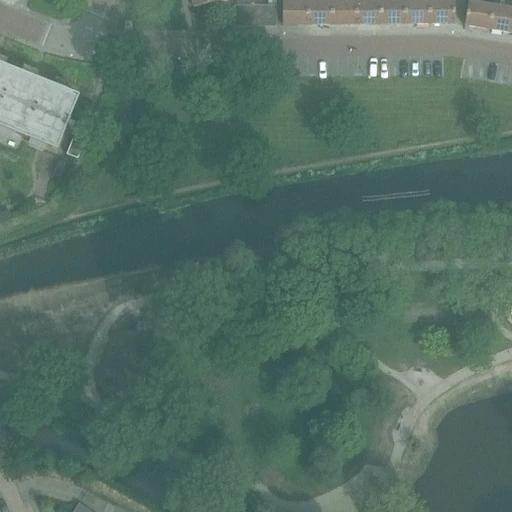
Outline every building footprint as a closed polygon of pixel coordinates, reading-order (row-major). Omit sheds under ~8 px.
[(191,0),(193,9),(221,3),(220,0),(191,0)] [(276,26),(276,6),(275,0),(267,0),(268,7),(262,7),(262,27),(276,26)] [(282,26),(306,26),(306,2),(306,0),(295,0),(296,3),(282,3),(282,26)] [(330,0),(331,2),(331,26),(355,26),(355,2),(354,0),(330,0)] [(443,0),(443,1),(429,1),(429,25),(454,24),(454,1),(459,2),(459,0),(443,0)] [(355,2),(355,26),(380,25),(380,1),(355,2)] [(405,25),(404,1),(380,1),(380,25),(405,25)] [(429,25),(429,1),(404,1),(405,25),(429,25)] [(331,26),(331,2),(306,2),(306,26),(331,26)] [(468,3),(464,26),(488,30),(492,7),(468,3)] [(248,27),(248,7),(234,7),(234,27),(248,27)] [(262,27),(262,7),(248,7),(248,27),(262,27)] [(488,30),(511,34),(511,9),(492,7),(488,30)] [(79,96),(0,64),(0,128),(57,151),(79,96)] [(59,170),(71,175),(77,162),(64,157),(59,170)]
